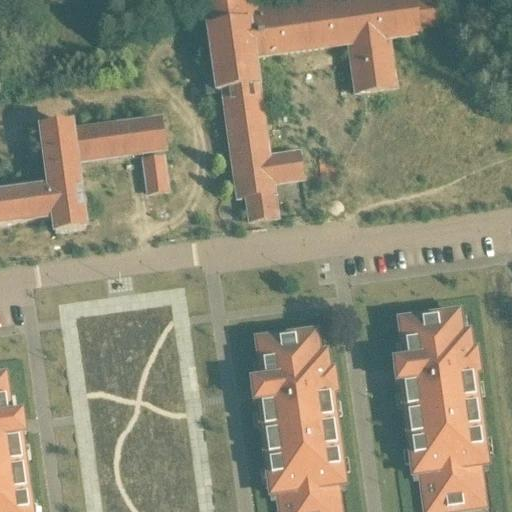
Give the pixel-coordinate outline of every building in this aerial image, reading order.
[(387,43),(400,41),(418,38),(417,31),(437,28),(434,4),(414,7),(413,0),(408,0),(341,9),(340,0),(259,11),(257,0),(246,0),(206,6),(210,32),(207,32),(216,96),(222,95),(238,203),(246,202),(250,226),(276,222),(271,188),(302,184),(298,158),(267,162),(253,61),(349,48),(356,98),(394,92),(387,43)] [(489,134),(394,147),(397,169),(404,168),(407,188),(432,185),(434,196),(451,193),(452,199),(473,196),(472,186),(511,180),(511,94),(484,99),(489,134)] [(48,192),(0,198),(0,229),(52,222),(54,237),(85,232),(75,166),(143,157),(148,198),(167,195),(161,154),(164,154),(160,123),(71,136),(70,130),(40,134),(48,192)] [(404,365),(393,367),(396,389),(400,388),(413,480),(414,480),(414,479),(420,478),(424,511),(469,511),(484,510),(478,470),(484,469),(485,470),(486,470),(473,378),(477,377),(474,356),(470,357),(468,338),(460,339),(457,318),(399,326),(404,365)] [(262,385),(250,387),(253,409),(257,408),(270,500),(271,499),(278,498),(279,511),(338,511),(336,490),(342,489),(342,490),(343,490),(330,398),(335,397),(332,376),(328,376),(325,358),(318,359),(315,338),(256,346),(262,385)] [(0,511),(29,511),(20,441),(24,440),(21,419),(9,420),(4,381),(0,381),(0,511)]
